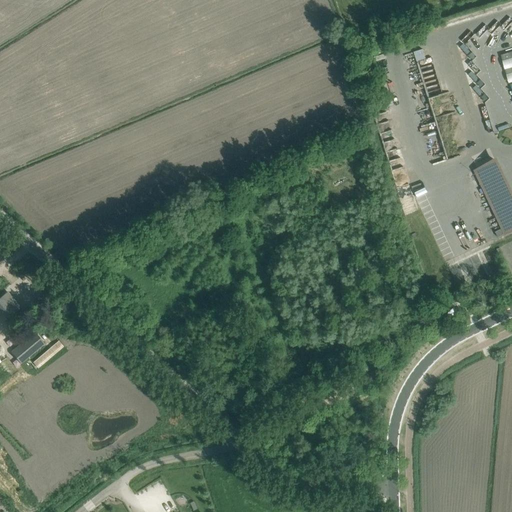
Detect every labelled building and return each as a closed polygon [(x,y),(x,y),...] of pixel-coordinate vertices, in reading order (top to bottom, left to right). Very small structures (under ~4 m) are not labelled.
[(511,51),(500,55),(506,75),(511,73),(511,51)] [(380,128),(389,125),(385,114),(376,117),(380,128)] [(511,218),(506,222),(502,224),(506,233),(511,230),(511,218)] [(5,294),(0,297),(0,304),(0,305),(9,298),(5,294)] [(444,309),(432,314),(435,321),(447,316),(444,309)] [(34,332),(11,352),(21,364),(45,344),(34,332)]
